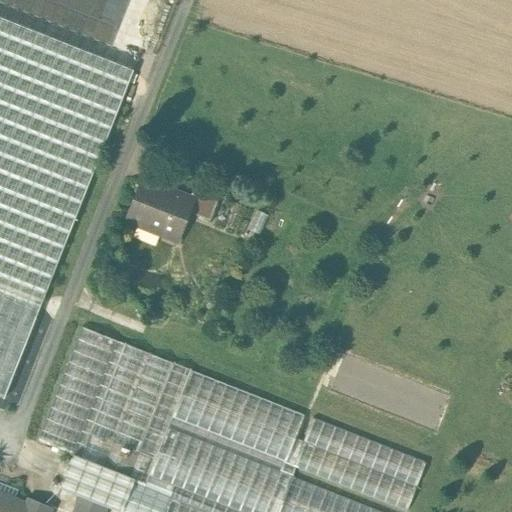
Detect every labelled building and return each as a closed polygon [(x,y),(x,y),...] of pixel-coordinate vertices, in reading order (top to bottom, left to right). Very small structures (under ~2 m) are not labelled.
[(134,70),(0,17),(0,293),(39,309),(134,70)] [(191,198),(143,179),(129,216),(162,229),(160,234),(177,241),(188,212),(210,220),(215,207),(191,198)] [(219,196),(195,187),(191,198),(215,207),(219,196)] [(39,309),(0,293),(0,394),(4,396),(39,309)] [(118,343),(82,328),(37,441),(74,455),(118,343)] [(174,365),(126,346),(82,459),(130,477),(138,456),(174,365)] [(340,354),(327,388),(439,430),(452,395),(340,354)] [(303,415),(191,370),(172,419),(284,463),(303,415)] [(426,463),(311,418),(292,466),(406,511),(426,463)] [(374,511),(168,431),(151,476),(244,511),(374,511)] [(138,456),(130,477),(141,482),(150,460),(138,456)] [(26,504),(0,493),(0,511),(48,511),(51,508),(28,499),(26,504)] [(80,496),(73,511),(104,511),(106,507),(80,496)] [(202,511),(170,500),(165,511),(202,511)]
